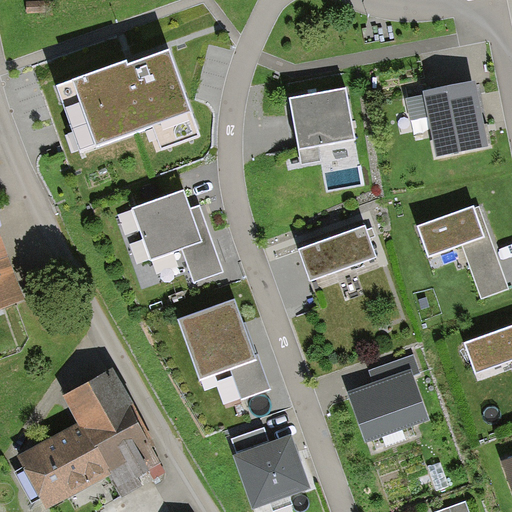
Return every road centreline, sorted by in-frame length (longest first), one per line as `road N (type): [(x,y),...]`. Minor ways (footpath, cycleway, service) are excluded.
road 1 (residential): [(277,0),(258,28),(237,91),(232,189),(345,511)]
road 2 (residential): [(0,108),(78,281),(213,511)]
